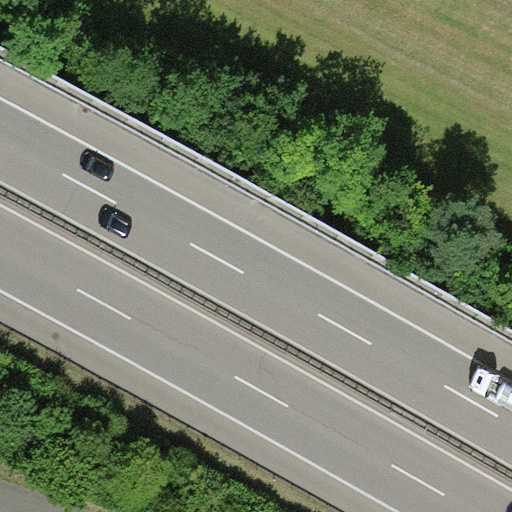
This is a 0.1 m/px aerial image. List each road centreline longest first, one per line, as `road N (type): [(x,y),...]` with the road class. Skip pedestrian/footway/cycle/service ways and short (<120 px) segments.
road 1 (motorway): [(511,423),(0,138)]
road 2 (motorway): [(0,248),(477,511)]
